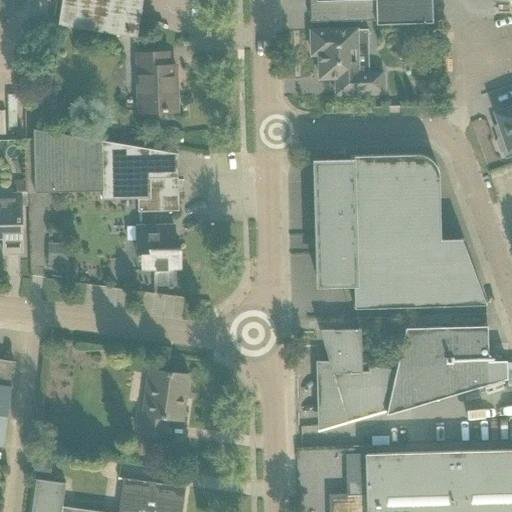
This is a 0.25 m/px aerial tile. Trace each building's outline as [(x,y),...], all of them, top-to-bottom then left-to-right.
[(0,0),(0,16),(13,16),(12,0),(0,0)] [(61,0),(58,25),(137,38),(142,0),(61,0)] [(376,25),(432,23),(431,0),(309,0),(310,23),(375,21),(376,25)] [(511,0),(492,0),(493,3),(509,4),(511,11),(511,0)] [(437,28),(426,28),(426,37),(437,36),(437,28)] [(356,30),(310,31),(311,55),(318,55),(319,79),(335,78),(335,95),(383,93),(383,74),(369,74),(357,74),(356,30)] [(143,112),(177,111),(175,66),(168,67),(167,53),(137,54),(138,92),(142,92),(143,112)] [(503,154),(504,159),(511,156),(511,106),(500,111),(500,113),(501,112),(505,121),(493,126),(497,138),(495,142),(499,153),(503,154)] [(137,199),(138,212),(178,211),(177,154),(33,129),(34,193),(102,191),(102,200),(137,199)] [(321,256),(317,256),(318,285),(353,284),(354,309),(486,305),(486,304),(463,241),(463,239),(440,240),(439,176),(438,174),(438,172),(437,170),(436,167),(435,165),(434,164),(433,162),(431,160),(428,157),(426,156),(423,155),(420,154),(416,154),(350,156),(350,162),(315,163),(317,232),(320,232),(321,256)] [(0,236),(4,237),(4,252),(20,252),(20,232),(19,196),(0,196),(0,236)] [(181,270),(180,248),(171,249),(170,225),(135,226),(136,255),(139,255),(140,271),(153,271),(154,286),(176,285),(175,270),(181,270)] [(48,261),(67,262),(68,246),(48,246),(48,261)] [(346,418),(387,406),(386,415),(507,379),(506,361),(488,362),(487,326),(405,329),(398,362),(360,363),(359,329),(358,329),(358,330),(332,331),(325,331),(329,344),(325,345),(324,343),(323,344),(329,366),(320,366),(322,425),(345,419),(347,424),(348,423),(346,418)] [(134,359),(132,371),(145,373),(147,361),(134,359)] [(0,446),(2,447),(14,363),(0,361),(0,446)] [(140,434),(165,438),(168,419),(182,421),(188,375),(149,370),(140,434)] [(330,511),(511,511),(511,449),(365,454),(365,481),(345,481),(346,496),(330,496),(330,497),(330,511)] [(181,511),(185,487),(123,479),(120,496),(124,497),(122,511),(99,511),(62,507),(65,484),(36,480),(31,511),(181,511)]
